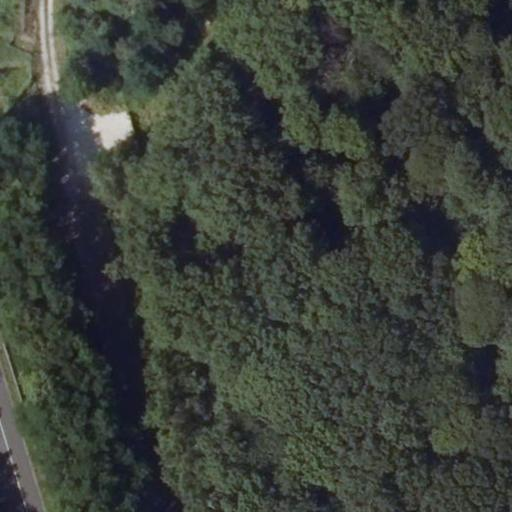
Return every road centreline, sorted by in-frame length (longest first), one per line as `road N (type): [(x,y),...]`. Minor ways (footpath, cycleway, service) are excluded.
road 1 (track): [(511,123),(148,95)]
road 2 (track): [(378,0),(287,62),(51,118)]
